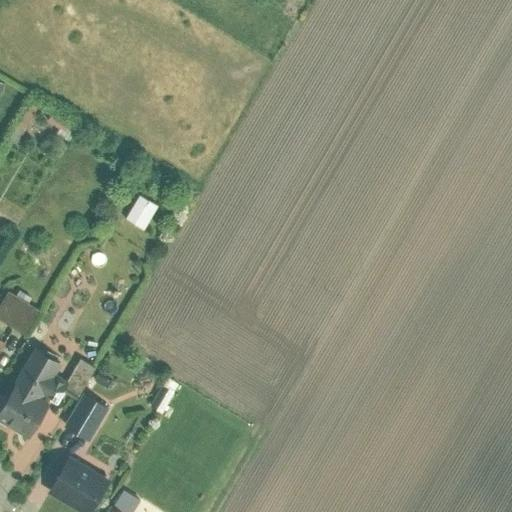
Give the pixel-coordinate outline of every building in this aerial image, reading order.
[(41,102),(28,94),(12,119),(26,127),(41,102)] [(159,203),(142,193),(128,216),(145,227),(159,203)] [(43,308),(10,289),(0,305),(0,316),(28,333),(43,308)] [(62,363),(33,346),(6,391),(0,387),(0,415),(30,433),(51,399),(56,402),(66,385),(69,380),(56,373),(62,363)] [(80,394),(97,364),(83,356),(69,380),(66,385),(80,394)] [(86,392),(67,423),(88,435),(106,404),(86,392)] [(89,511),(110,478),(70,454),(49,489),(87,511),(89,511)] [(123,511),(125,509),(112,501),(105,511),(123,511)]
